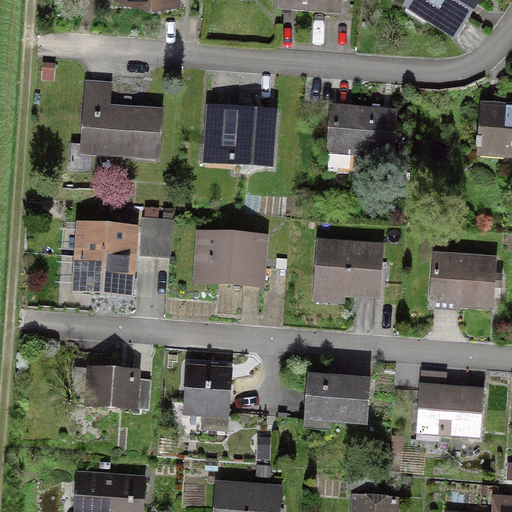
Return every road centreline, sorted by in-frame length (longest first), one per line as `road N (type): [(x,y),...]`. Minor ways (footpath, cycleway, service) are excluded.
road 1 (track): [(33,0),(0,511)]
road 2 (residential): [(30,48),(443,74),(483,60),(511,31)]
road 3 (residential): [(17,327),(511,361)]
